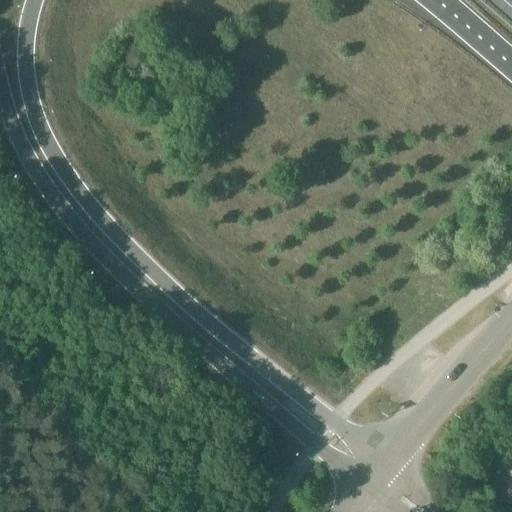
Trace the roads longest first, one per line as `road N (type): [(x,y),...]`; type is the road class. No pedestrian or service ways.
road 1 (motorway): [(386,465),(188,318),(54,177),(21,106),(17,29),(25,0)]
road 2 (motorway): [(0,113),(22,171),(91,256),(176,339),(363,491)]
road 3 (unclassified): [(386,465),(511,320)]
